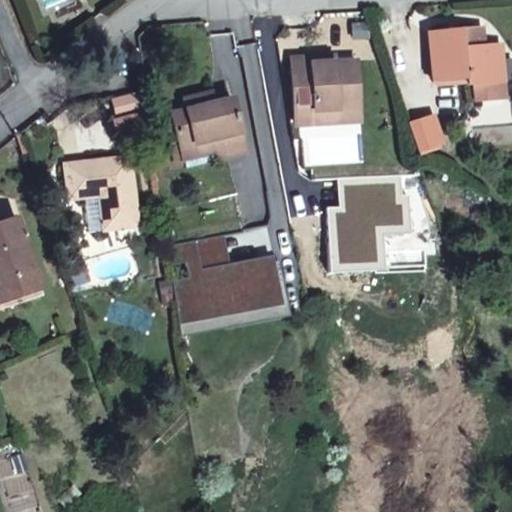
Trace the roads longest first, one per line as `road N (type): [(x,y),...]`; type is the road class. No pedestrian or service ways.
road 1 (residential): [(0,139),(128,14),(250,0)]
road 2 (unknown): [(388,236),(348,223),(302,164),(250,0)]
